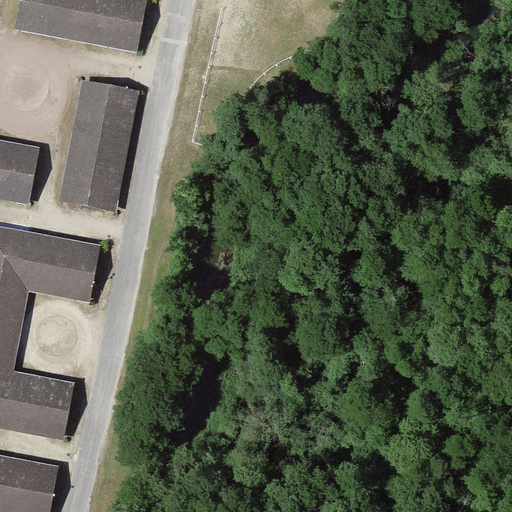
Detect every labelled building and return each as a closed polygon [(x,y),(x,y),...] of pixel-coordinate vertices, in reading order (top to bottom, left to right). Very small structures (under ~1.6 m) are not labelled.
[(137,54),(147,1),(143,0),(25,0),(19,31),(137,54)] [(86,83),(63,204),(117,214),(140,93),(86,83)] [(43,151),(0,143),(0,203),(32,209),(43,151)] [(30,294),(91,306),(102,249),(0,230),(0,430),(66,443),(76,388),(14,376),(30,294)] [(0,511),(52,511),(60,471),(0,459),(0,511)]
